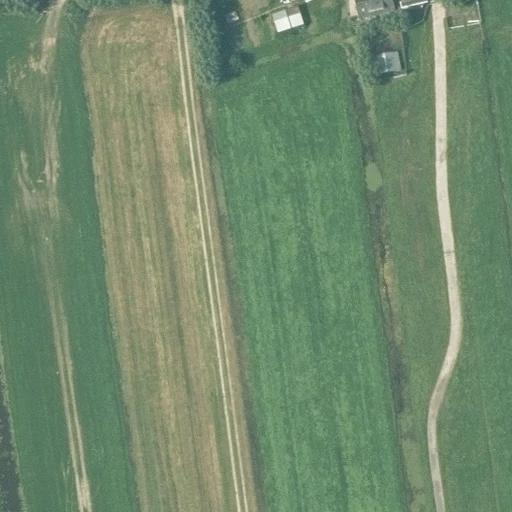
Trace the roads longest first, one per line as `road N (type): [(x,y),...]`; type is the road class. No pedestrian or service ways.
road 1 (track): [(434,511),(421,434),(452,330),(437,198),(430,0)]
road 2 (track): [(242,511),(175,0)]
